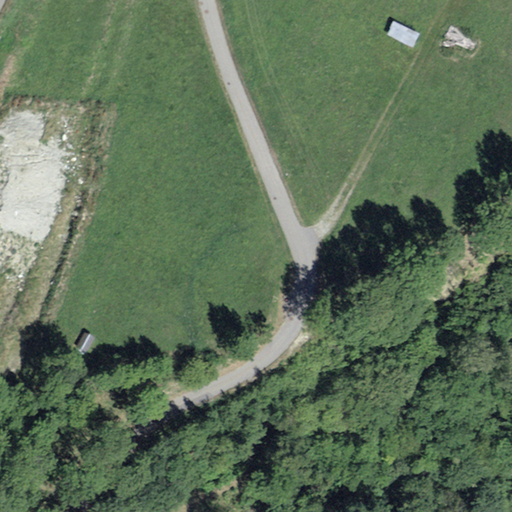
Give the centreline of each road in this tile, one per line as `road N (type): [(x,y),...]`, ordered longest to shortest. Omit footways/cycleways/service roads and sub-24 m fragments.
road 1 (residential): [(206,0),(303,254),(306,296),(278,346),(234,379),(151,421),(77,511)]
road 2 (track): [(303,254),(322,235),(462,0)]
